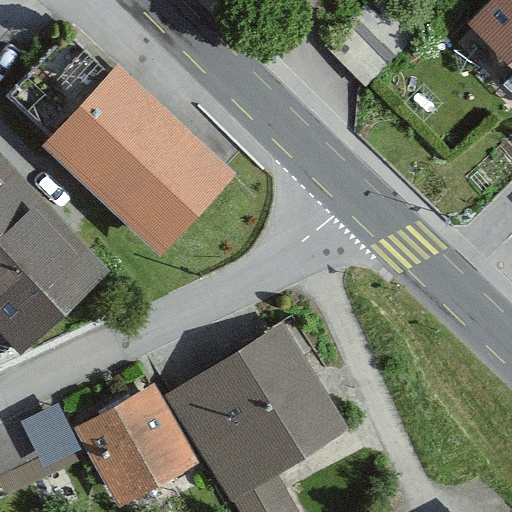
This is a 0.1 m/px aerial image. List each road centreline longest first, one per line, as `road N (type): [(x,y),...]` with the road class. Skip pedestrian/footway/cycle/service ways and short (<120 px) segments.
road 1 (residential): [(366,204),(288,258),(0,399)]
road 2 (secondary): [(161,0),(366,204)]
